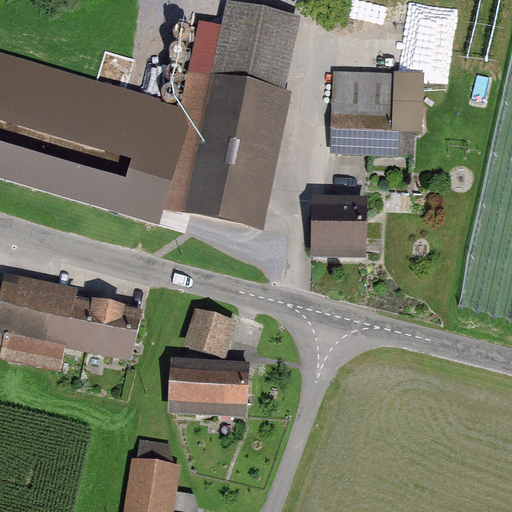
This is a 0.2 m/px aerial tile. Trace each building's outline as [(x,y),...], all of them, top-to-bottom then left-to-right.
[(274,96),(292,25),(222,7),(204,76),(187,72),(150,216),(252,242),(289,100),(274,96)] [(401,78),(333,74),(328,158),(396,161),(401,78)] [(355,214),(300,212),(298,262),(353,264),(355,214)] [(133,373),(146,320),(83,305),(85,296),(1,276),(0,279),(0,367),(60,382),(66,357),(133,373)] [(228,369),(239,336),(196,321),(184,354),(228,369)] [(173,372),(168,423),(242,430),(247,379),(173,372)] [(176,511),(183,475),(137,467),(128,511),(176,511)]
